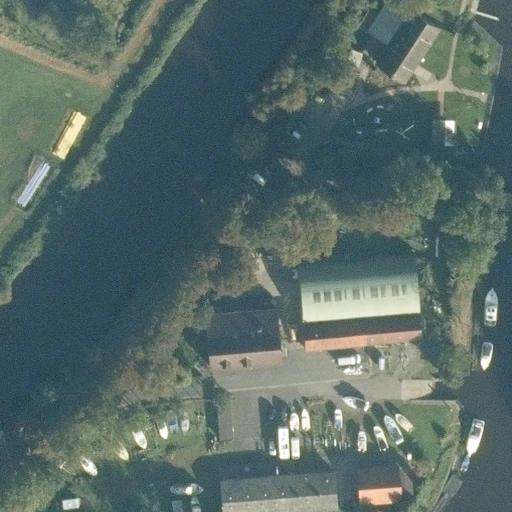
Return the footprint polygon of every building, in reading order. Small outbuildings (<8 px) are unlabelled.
[(372,0),(357,24),(386,42),(375,59),(408,81),(444,26),(411,4),(410,6),(399,0),(372,0)] [(349,91),(364,50),(351,45),(335,87),(349,91)] [(430,116),(429,156),(454,156),(454,116),(430,116)] [(416,255),(297,263),(301,323),(304,323),(420,315),(416,255)] [(279,309),(206,314),(210,369),(283,363),(279,309)] [(304,323),(306,348),(422,341),(420,315),(304,323)] [(229,409),(227,392),(216,393),(218,410),(229,409)] [(405,466),(357,469),(359,505),(408,501),(405,466)] [(221,479),(223,511),(340,511),(338,472),(221,479)] [(112,504),(113,511),(136,511),(134,500),(112,504)]
